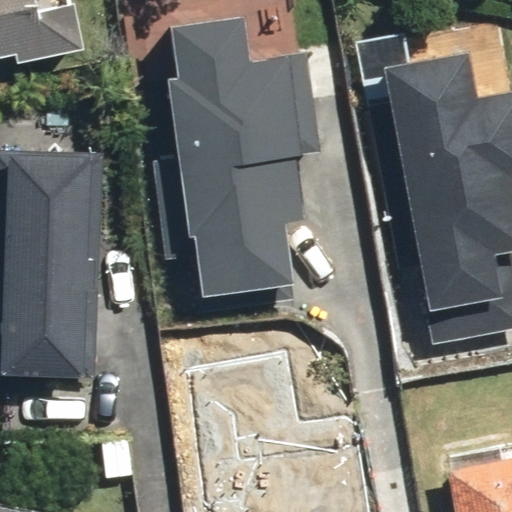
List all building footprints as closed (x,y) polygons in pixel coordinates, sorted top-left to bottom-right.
[(0,0),(0,66),(74,54),(64,0),(0,0)] [(306,156),(296,54),(241,60),(236,24),(151,36),(187,296),(272,285),(255,161),(306,156)] [(511,125),(506,92),(479,97),(471,54),(377,71),(426,337),(511,321),(511,275),(507,247),(511,246),(511,125)] [(0,376),(89,379),(96,157),(0,154),(0,376)] [(173,449),(182,511),(369,511),(356,422),(173,449)] [(511,511),(511,464),(444,478),(450,511),(511,511)] [(65,511),(0,498),(0,511),(65,511)]
